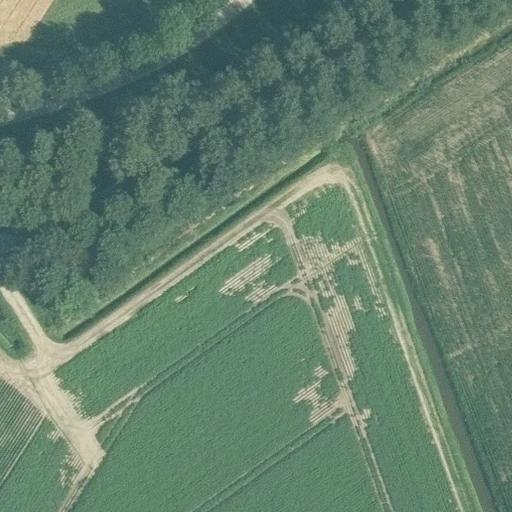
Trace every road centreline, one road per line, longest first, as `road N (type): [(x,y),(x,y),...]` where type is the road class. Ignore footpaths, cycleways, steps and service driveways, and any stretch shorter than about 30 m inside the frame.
road 1 (unclassified): [(0,244),(411,0)]
road 2 (unclassified): [(0,119),(174,41),(232,0)]
road 3 (track): [(0,268),(89,426)]
